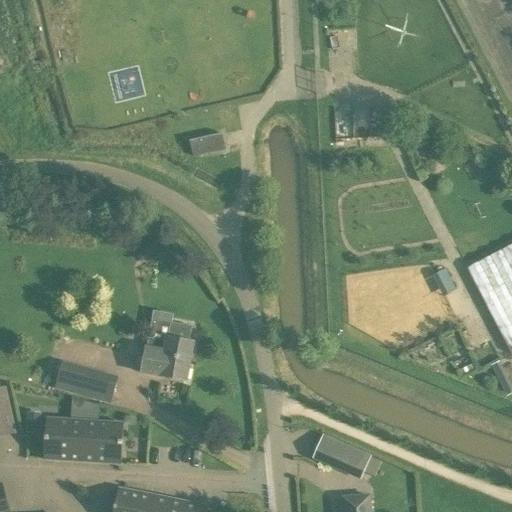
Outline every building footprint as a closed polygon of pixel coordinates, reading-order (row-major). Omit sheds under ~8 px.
[(224,149),(221,134),(189,141),(192,157),(224,149)] [(511,244),(465,269),(510,356),(511,355),(511,244)] [(437,287),(450,281),(445,271),(432,277),(437,287)] [(188,342),(191,327),(170,323),(167,338),(165,337),(165,341),(149,338),(143,366),(141,374),(169,380),(167,387),(183,390),(185,383),(186,383),(194,343),(188,342)] [(82,395),(88,373),(63,365),(56,387),(82,395)] [(109,402),(116,380),(88,373),(82,395),(109,402)] [(0,437),(15,434),(4,389),(0,389),(0,437)] [(39,459),(82,462),(84,422),(42,419),(39,459)] [(123,424),(84,422),(82,462),(120,465),(123,424)] [(360,475),(369,457),(322,436),(314,455),(360,475)] [(0,511),(9,511),(1,483),(0,483),(0,511)] [(112,511),(150,511),(154,496),(118,489),(112,511)] [(154,496),(150,511),(205,511),(207,507),(154,496)] [(369,511),(369,496),(341,498),(341,511),(369,511)]
